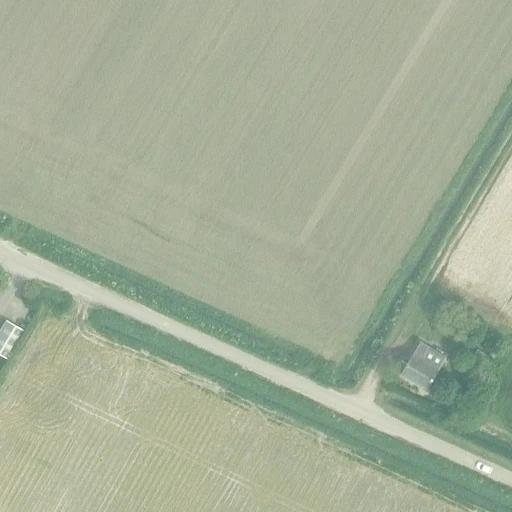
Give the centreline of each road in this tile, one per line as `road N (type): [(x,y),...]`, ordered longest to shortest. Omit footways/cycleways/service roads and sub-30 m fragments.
road 1 (unclassified): [(511,478),(0,250)]
road 2 (track): [(399,330),(511,143)]
